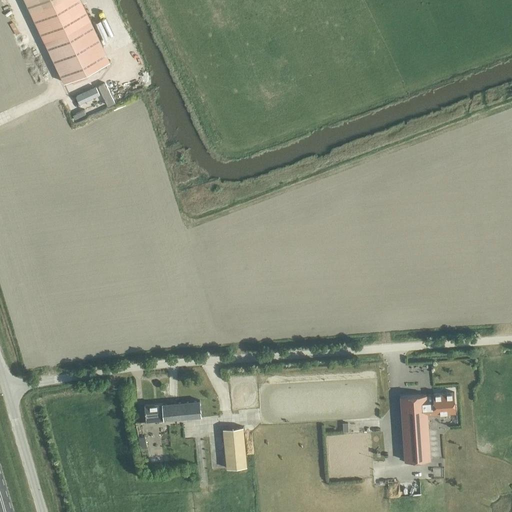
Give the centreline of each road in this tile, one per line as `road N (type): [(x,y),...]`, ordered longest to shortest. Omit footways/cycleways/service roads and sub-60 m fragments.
road 1 (unclassified): [(6,392),(170,363),(511,338)]
road 2 (unknown): [(380,347),(384,450),(392,465),(418,478)]
road 3 (unclassified): [(6,392),(40,511)]
